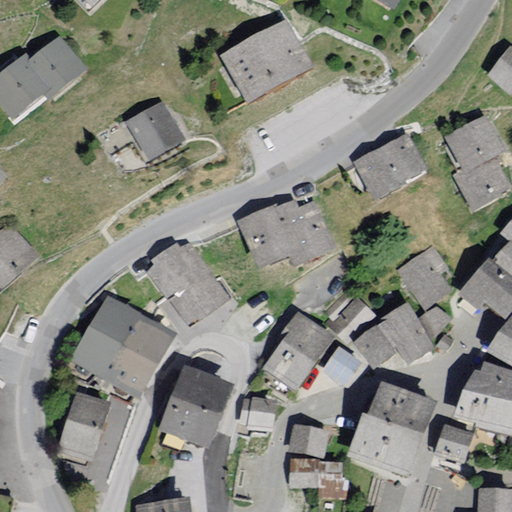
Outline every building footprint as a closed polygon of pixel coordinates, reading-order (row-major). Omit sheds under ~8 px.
[(83,0),(98,16),(115,0),(83,0)] [(370,0),(400,16),(408,0),(370,0)] [(317,75),(291,27),(225,63),(252,111),(317,75)] [(92,78),(64,45),(33,71),(54,95),(61,104),(92,78)] [(511,59),(493,83),(511,98),(511,59)] [(54,95),(33,71),(26,63),(0,84),(0,103),(18,125),(54,95)] [(185,146),(163,103),(128,121),(150,164),(185,146)] [(469,182),(499,167),(507,163),(490,128),(451,147),(469,182)] [(432,181),(411,141),(386,155),(406,194),(432,181)] [(406,194),(386,155),(360,168),(381,208),(406,194)] [(511,201),(511,191),(499,167),(469,182),(460,186),(477,219),(511,201)] [(288,222),(284,211),(245,226),(266,278),(305,263),(288,222)] [(317,211),(288,222),(305,263),(308,272),(337,260),(317,211)] [(41,265),(13,230),(0,240),(0,293),(2,296),(41,265)] [(223,296),(187,241),(147,267),(183,321),(223,296)] [(511,250),(495,269),(511,283),(511,250)] [(450,275),(433,251),(399,275),(429,317),(437,312),(456,298),(443,279),(450,275)] [(511,283),(495,269),(492,266),(463,300),(484,318),(489,311),(508,328),(511,323),(511,283)] [(175,334),(109,298),(75,361),(141,397),(175,334)] [(376,322),(350,300),(326,329),(352,350),(376,322)] [(386,324),(388,328),(406,356),(413,369),(438,355),(433,346),(420,325),(411,309),(386,324)] [(335,341),(299,311),(277,338),(283,343),(262,369),(291,394),(335,341)] [(429,317),(420,325),(433,346),(452,325),(437,312),(429,317)] [(406,356),(388,328),(356,349),(375,377),(406,356)] [(511,333),(490,359),(511,372),(511,333)] [(363,369),(340,352),(323,375),(345,392),(363,369)] [(511,379),(489,370),(486,379),(480,378),(469,399),(459,423),(511,442),(511,379)] [(236,394),(186,374),(160,437),(210,457),(236,394)] [(439,405),(383,384),(370,419),(365,417),(350,456),(411,479),(439,405)] [(112,413),(80,401),(58,459),(89,471),(112,413)] [(277,406),(247,402),(242,433),(273,437),(277,406)] [(331,432),(297,425),(291,452),(325,459),(331,432)] [(477,439),(449,430),(439,459),(467,469),(477,439)] [(344,460),(290,460),(289,488),(319,488),(319,499),(343,499),(344,460)] [(511,511),(511,496),(482,496),(481,511),(511,511)]
